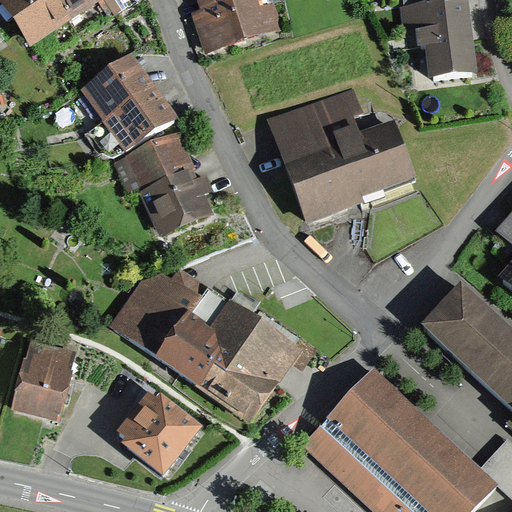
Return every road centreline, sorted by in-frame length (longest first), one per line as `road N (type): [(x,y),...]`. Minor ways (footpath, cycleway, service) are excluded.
road 1 (residential): [(164,0),(191,77),(277,238),(379,339)]
road 2 (residential): [(379,339),(200,511)]
road 3 (residential): [(511,163),(379,339)]
road 4 (residential): [(379,339),(511,461)]
road 5 (tertiary): [(133,511),(0,481)]
